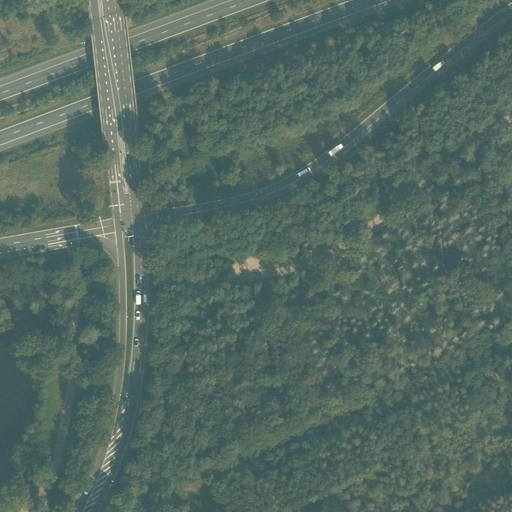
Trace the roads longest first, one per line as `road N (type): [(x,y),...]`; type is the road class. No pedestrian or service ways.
road 1 (motorway): [(138,220),(249,196),(297,175),(511,7)]
road 2 (motorway): [(0,138),(372,0)]
road 3 (track): [(195,285),(301,268),(511,113)]
road 4 (track): [(22,511),(42,493),(57,459),(77,365),(77,308),(88,298),(180,286)]
road 5 (motorway): [(251,0),(0,93)]
road 6 (secondary): [(102,476),(133,413),(143,316),(138,220)]
road 7 (secondary): [(118,224),(121,358),(102,476)]
road 8 (track): [(238,511),(192,424),(179,377),(195,285)]
road 9 (secondary): [(93,0),(118,224)]
road 10 (secondary): [(138,220),(113,0)]
road 11 (track): [(179,377),(151,453),(154,511)]
